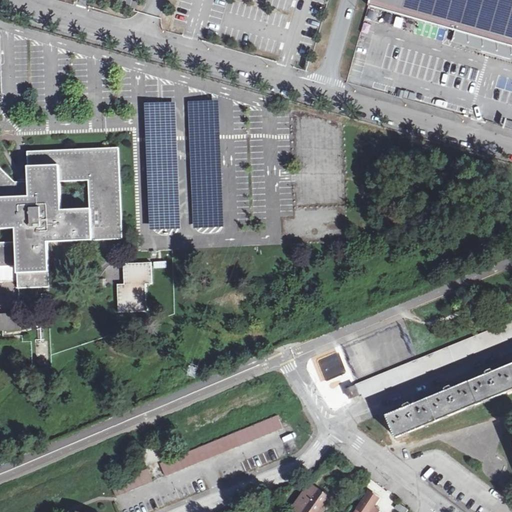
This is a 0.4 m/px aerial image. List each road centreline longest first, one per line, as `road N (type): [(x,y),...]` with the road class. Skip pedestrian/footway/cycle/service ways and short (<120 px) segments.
road 1 (residential): [(0,468),(275,353),(288,358),(324,424)]
road 2 (unclassified): [(0,0),(319,93)]
road 3 (residential): [(324,424),(511,347)]
road 4 (unclassified): [(319,93),(511,148)]
road 5 (residential): [(333,431),(303,466),(191,511)]
road 6 (residential): [(333,431),(448,511)]
